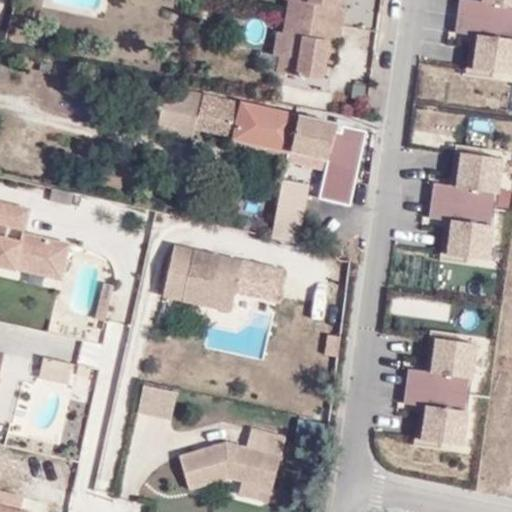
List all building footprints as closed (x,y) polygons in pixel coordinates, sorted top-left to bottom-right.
[(275,57),(282,58),(279,75),(329,83),(336,36),(343,37),(347,12),(340,11),(341,0),(285,0),(291,1),(288,18),(285,36),(278,34),(275,57)] [(511,0),(481,0),(481,2),(465,0),(458,0),(454,31),(475,34),(470,72),(466,71),(465,76),(511,82),(511,0)] [(51,64),(41,63),(41,71),(50,72),(51,64)] [(187,88),(180,121),(197,124),(204,93),(187,88)] [(197,124),(196,127),(291,148),(299,115),(204,93),(197,124)] [(330,122),(299,115),(291,148),(323,156),(330,122)] [(319,195),(348,203),(364,138),(340,130),(334,152),(338,153),(335,164),(327,162),(319,195)] [(489,261),(502,158),(503,149),(455,143),(454,151),(459,151),(454,185),(432,182),(428,214),(449,216),(444,254),(440,254),(439,259),(488,265),(489,261)] [(278,189),(272,225),(289,230),(291,191),(278,189)] [(0,221),(24,227),(29,207),(0,200),(0,221)] [(0,233),(0,262),(17,266),(19,257),(47,264),(46,265),(63,269),(69,242),(54,238),(23,232),(22,239),(0,233)] [(237,288),(244,259),(175,245),(165,294),(233,308),(237,288)] [(17,266),(61,276),(63,269),(46,265),(47,264),(19,257),(17,266)] [(277,297),(283,267),(244,259),(237,288),(277,297)] [(97,321),(106,323),(114,287),(105,285),(97,321)] [(464,448),(478,345),(479,337),(430,330),(429,338),(434,339),(430,372),(407,369),(403,401),(424,404),(419,442),(415,441),(414,446),(463,453),(464,448)] [(69,383),(73,362),(43,357),(39,377),(69,383)] [(172,419),(177,395),(145,389),(140,413),(172,419)] [(190,487),(229,477),(245,480),(272,487),(284,435),(251,427),(246,449),(221,443),(181,454),(190,487)] [(268,501),(272,487),(245,480),(241,495),(268,501)] [(24,495),(0,489),(0,505),(21,510),(24,495)]
